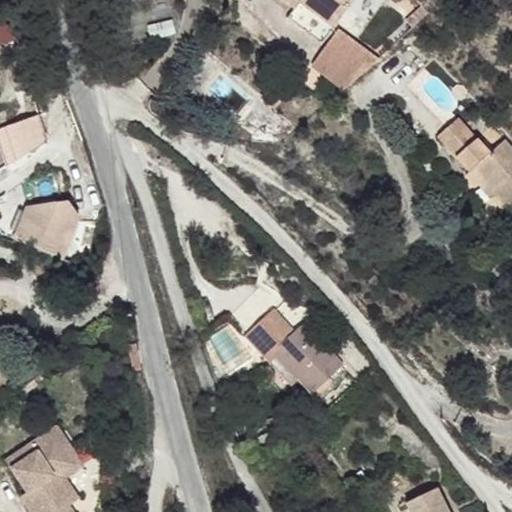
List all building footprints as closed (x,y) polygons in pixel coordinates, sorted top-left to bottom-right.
[(287,0),(295,6),(288,15),(322,41),(352,0),(287,0)] [(0,27),(0,44),(19,39),(14,23),(0,27)] [(311,66),(345,90),(380,60),(342,29),(311,66)] [(0,135),(8,160),(54,146),(44,114),(0,127),(0,135)] [(476,159),(498,187),(511,204),(511,148),(505,140),(491,152),(462,118),(440,137),(465,168),(476,159)] [(476,159),(465,168),(487,195),(498,187),(476,159)] [(25,207),(13,233),(65,254),(80,218),(68,201),(25,207)] [(243,338),(272,369),(282,361),(295,376),(313,393),(347,361),(308,320),(296,330),(289,338),(279,328),(287,320),(275,308),(243,338)] [(296,330),(287,320),(279,328),(289,338),(296,330)] [(282,361),(272,369),(285,384),(295,376),(282,361)] [(37,448),(12,463),(26,487),(21,490),(35,511),(77,511),(71,500),(73,499),(55,471),(74,459),(66,445),(71,442),(58,424),(32,440),(37,448)] [(6,455),(12,463),(37,448),(32,440),(6,455)] [(84,463),(71,442),(66,445),(74,459),(55,471),(73,499),(80,496),(66,474),(84,463)] [(445,511),(438,499),(417,511),(445,511)]
